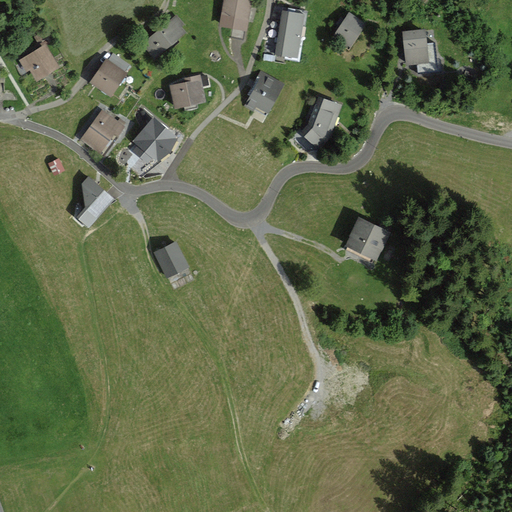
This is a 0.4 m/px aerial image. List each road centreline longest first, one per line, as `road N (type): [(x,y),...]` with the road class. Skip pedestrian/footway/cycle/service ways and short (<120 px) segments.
road 1 (unclassified): [(511,140),(385,108),(359,161),(293,166),(257,210),(239,215),(188,187),(127,189),(66,141),(0,117)]
road 2 (track): [(267,511),(245,461),(219,353),(154,267),(130,189)]
road 3 (track): [(269,0),(245,80),(195,134),(174,185)]
road 4 (track): [(9,120),(65,99),(103,50),(153,20),(167,0)]
